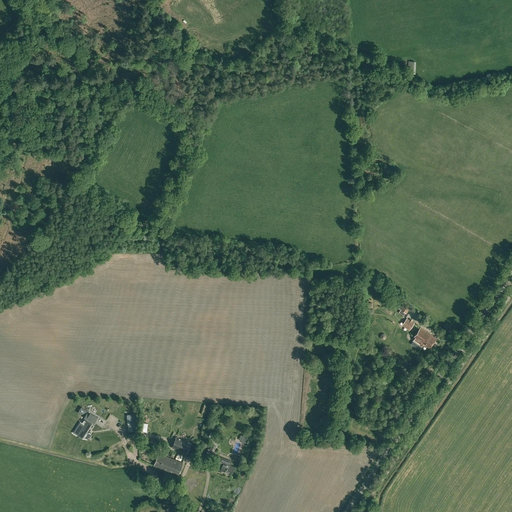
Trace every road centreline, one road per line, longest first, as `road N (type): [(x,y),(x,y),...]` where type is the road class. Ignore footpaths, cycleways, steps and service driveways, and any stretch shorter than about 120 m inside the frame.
road 1 (tertiary): [(346,511),(511,271)]
road 2 (track): [(141,462),(111,466),(0,439)]
